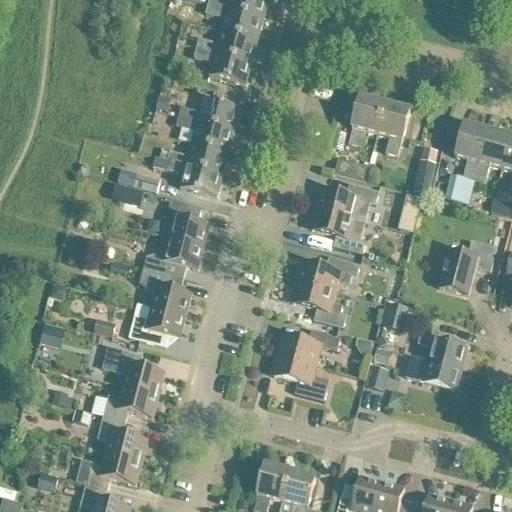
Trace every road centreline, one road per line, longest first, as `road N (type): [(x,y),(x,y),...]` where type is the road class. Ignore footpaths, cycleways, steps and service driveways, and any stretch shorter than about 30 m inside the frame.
road 1 (residential): [(217,427),(201,390),(241,240),(275,215),(314,47),(326,33)]
road 2 (residential): [(483,449),(399,432),(347,449),(237,424),(217,427)]
road 3 (residential): [(326,33),(346,31),(505,71)]
